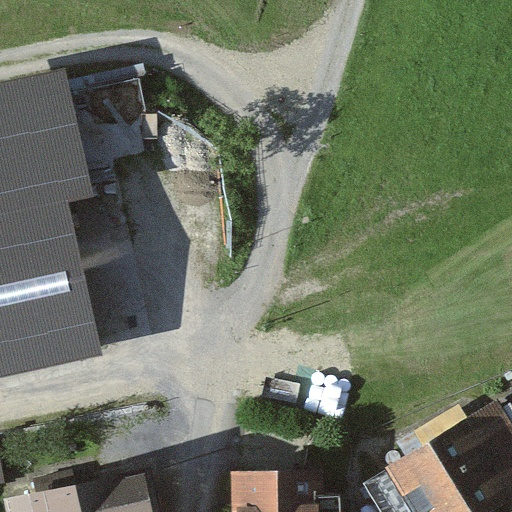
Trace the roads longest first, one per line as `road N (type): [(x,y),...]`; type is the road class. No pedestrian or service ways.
road 1 (residential): [(195,511),(220,351),(259,278),(350,0)]
road 2 (track): [(0,66),(152,43),(315,115)]
